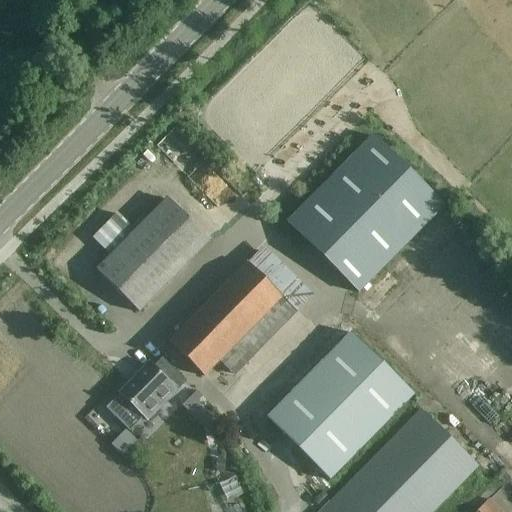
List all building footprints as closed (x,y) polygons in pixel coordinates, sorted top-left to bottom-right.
[(358,292),(442,206),(371,136),(286,222),(358,292)] [(165,199),(95,270),(138,312),(208,241),(165,199)] [(168,342),(203,376),(218,361),(228,372),(292,307),(281,297),(293,285),(258,251),(168,342)] [(413,394),(350,332),(266,417),(328,479),(413,394)] [(147,421),(185,382),(161,358),(152,367),(148,362),(118,393),(119,393),(105,408),(129,431),(143,417),(147,421)] [(329,501),(318,511),(431,511),(477,466),(420,410),(374,457),(331,502),(329,501)] [(502,511),(489,499),(476,511),(502,511)]
